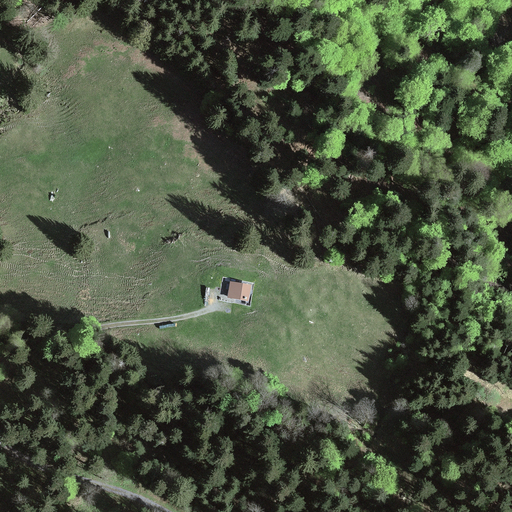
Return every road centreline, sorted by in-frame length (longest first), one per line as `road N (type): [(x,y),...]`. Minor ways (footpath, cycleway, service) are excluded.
road 1 (track): [(0,443),(83,487),(162,511)]
road 2 (track): [(91,327),(210,310)]
